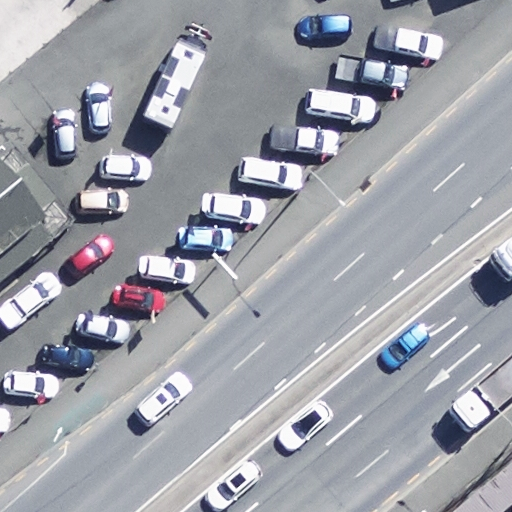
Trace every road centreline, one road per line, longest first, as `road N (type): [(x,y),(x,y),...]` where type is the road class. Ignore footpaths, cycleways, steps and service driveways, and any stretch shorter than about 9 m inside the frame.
road 1 (trunk): [(78,511),(342,278)]
road 2 (trunk): [(511,316),(281,511)]
road 3 (trunk): [(342,278),(511,124)]
road 4 (trunk): [(342,278),(511,179)]
